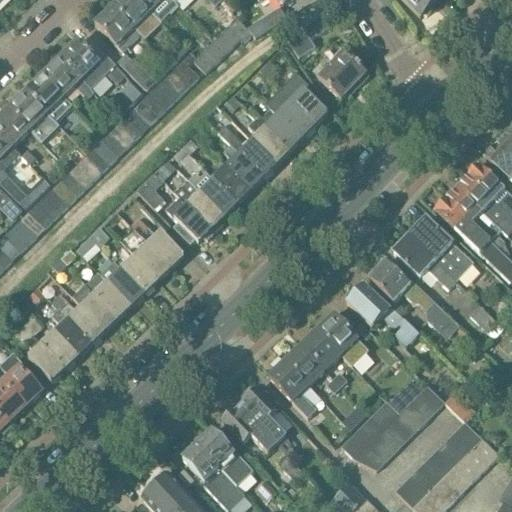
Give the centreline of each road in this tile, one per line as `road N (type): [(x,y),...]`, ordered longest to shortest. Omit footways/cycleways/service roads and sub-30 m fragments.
road 1 (secondary): [(24,511),(211,335),(431,106)]
road 2 (residential): [(356,0),(431,106)]
